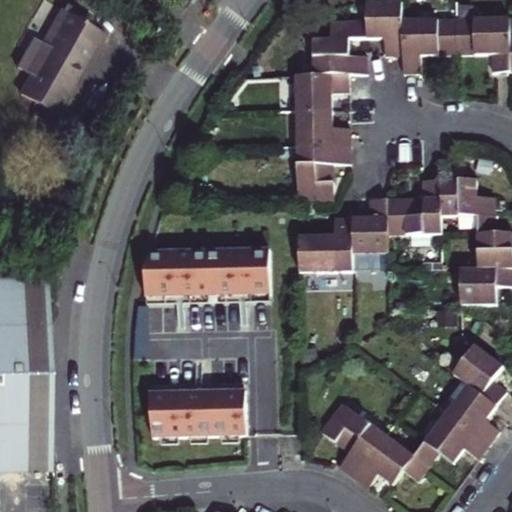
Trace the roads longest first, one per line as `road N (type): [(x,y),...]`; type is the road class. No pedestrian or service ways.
road 1 (tertiary): [(250,0),(167,115),(114,239),(94,383),(104,500)]
road 2 (residential): [(104,500),(295,488),(354,511)]
road 3 (residential): [(511,137),(463,125),(390,126)]
